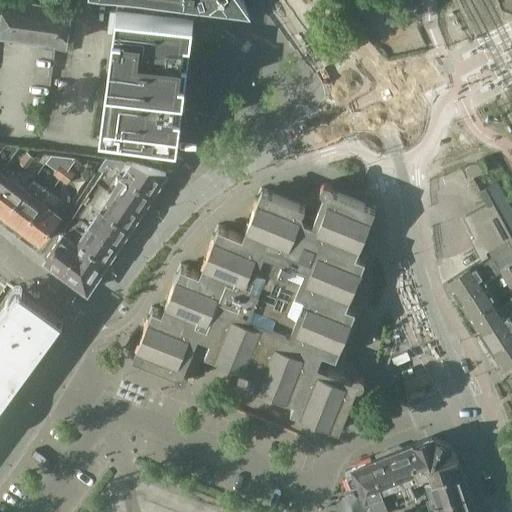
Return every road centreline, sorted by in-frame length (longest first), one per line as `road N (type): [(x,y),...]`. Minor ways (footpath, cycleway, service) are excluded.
road 1 (residential): [(314,487),(104,415),(50,380)]
road 2 (tertiary): [(377,114),(400,161),(422,301),(451,383)]
road 3 (tertiary): [(90,318),(218,181)]
road 4 (residential): [(451,383),(399,422),(340,449),(314,487)]
road 5 (tertiary): [(218,181),(377,114)]
road 6 (residential): [(218,181),(176,162),(75,143)]
road 7 (tertiary): [(451,383),(496,468),(509,511)]
road 8 (tertiary): [(299,0),(377,114)]
